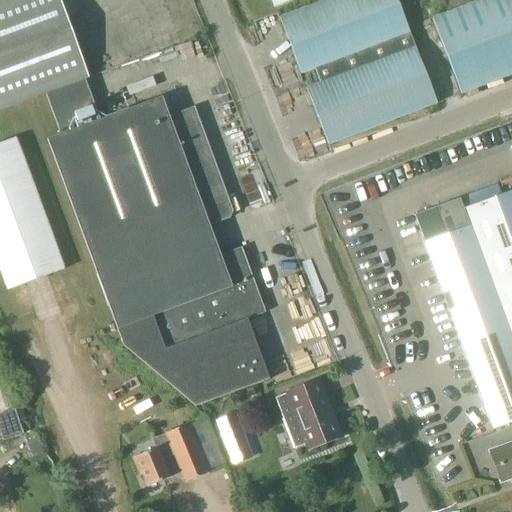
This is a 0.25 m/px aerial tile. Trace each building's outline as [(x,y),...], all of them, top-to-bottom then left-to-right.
[(0,0),(0,109),(45,94),(84,79),(87,77),(58,0),(0,0)] [(314,69),(408,33),(395,0),(324,0),(278,18),(300,74),(314,69)] [(460,94),(511,74),(511,0),(480,0),(431,19),(460,94)] [(327,145),(436,103),(408,33),(314,69),(319,83),(305,89),(327,145)] [(84,79),(45,94),(60,134),(46,139),(116,329),(122,346),(194,407),(238,391),(252,386),(268,379),(246,319),(264,312),(240,248),(219,255),(208,226),(229,218),(232,211),(193,107),(168,116),(161,97),(99,120),(84,79)] [(0,272),(6,290),(63,270),(14,138),(0,142),(0,272)] [(492,429),(511,421),(511,190),(481,201),(477,191),(414,214),(424,242),(492,429)] [(48,378),(37,382),(57,434),(68,430),(48,378)] [(241,401),(255,395),(252,386),(238,391),(241,401)] [(313,399),(308,386),(275,398),(294,449),(306,444),(308,447),(337,435),(322,396),(313,399)] [(0,414),(0,433),(2,441),(22,434),(13,410),(0,414)] [(238,438),(242,437),(233,414),(215,422),(229,459),(244,453),(238,438)] [(224,466),(203,417),(164,433),(164,434),(151,439),(155,448),(132,458),(139,474),(141,473),(147,487),(169,477),(162,459),(173,455),(184,482),(224,466)] [(511,443),(489,453),(500,483),(511,478),(511,443)]
